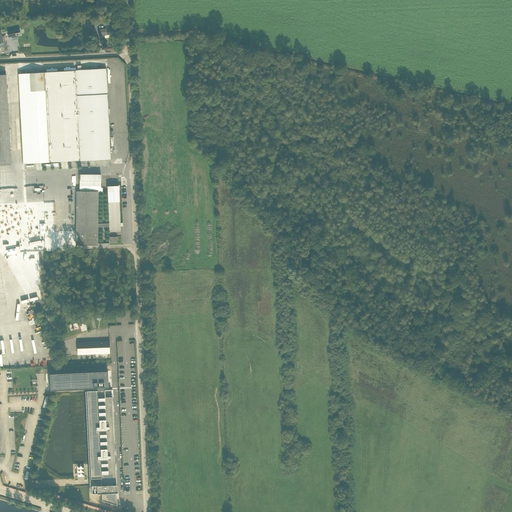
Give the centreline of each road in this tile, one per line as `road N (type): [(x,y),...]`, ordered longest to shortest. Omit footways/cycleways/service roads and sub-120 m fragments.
road 1 (unclassified): [(148,511),(128,54)]
road 2 (unknown): [(140,330),(112,332),(121,502),(147,501)]
road 3 (unclassified): [(0,60),(128,54)]
